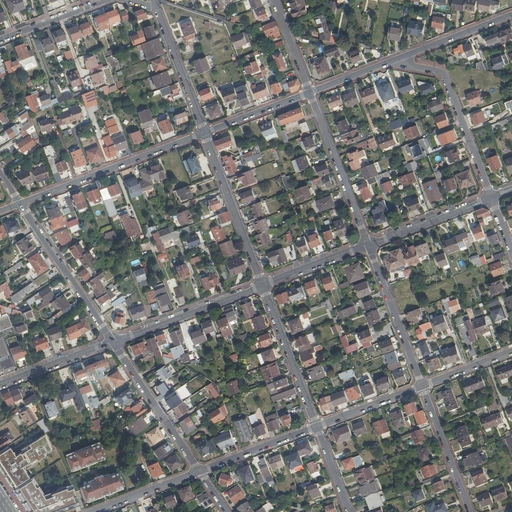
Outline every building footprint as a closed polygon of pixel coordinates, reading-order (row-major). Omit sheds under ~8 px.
[(18,8),(18,9),(24,7),(21,0),(13,0),(7,2),(10,11),(18,8)] [(225,6),(226,4),(233,2),(232,0),(220,0),(221,2),(218,3),(220,10),(226,8),(225,6)] [(249,0),(253,9),(255,9),(256,8),(263,6),(260,0),(249,0)] [(305,4),(306,4),(304,0),(294,0),(291,1),(294,10),(292,11),(294,17),(308,12),(305,4)] [(458,0),(457,11),(465,12),(465,9),(465,7),(466,0),(458,0)] [(466,0),(465,7),(470,8),(470,10),(476,10),(477,1),(473,0),(466,0)] [(497,2),(488,0),(481,0),(479,9),(491,12),(491,9),(496,9),(496,7),(497,2)] [(330,4),(322,2),(329,8),(330,9),(335,14),(337,3),(331,2),(330,4)] [(260,20),(262,19),(263,23),(270,20),(266,9),(258,12),(259,15),(255,16),(256,20),(260,19),(260,20)] [(115,10),(105,13),(111,29),(114,28),(112,23),(119,20),(115,10)] [(126,10),(120,12),(123,22),(129,20),(126,10)] [(141,10),(134,12),(137,20),(145,18),(146,19),(148,18),(147,17),(145,12),(143,12),(143,11),(141,10)] [(329,32),(322,11),(313,14),(314,17),(316,17),(321,35),(321,39),(330,41),(331,38),(332,31),(329,32)] [(107,28),(102,15),(94,18),(99,31),(107,28)] [(443,28),(445,19),(434,17),(433,26),(443,28)] [(187,36),(184,37),(185,41),(196,37),(195,33),(197,32),(192,20),(182,24),(187,36)] [(276,21),(259,27),(260,31),(265,29),(269,39),(281,35),(276,21)] [(420,21),(420,23),(411,21),(409,31),(423,34),(426,22),(420,21)] [(92,32),(89,22),(80,25),(84,35),(92,32)] [(77,26),(67,30),(71,40),(77,38),(81,37),(77,26)] [(147,39),(155,36),(151,26),(143,28),(147,39)] [(401,41),(403,28),(391,26),(389,38),(401,41)] [(511,29),(511,28),(500,32),(503,40),(506,39),(507,40),(511,37),(511,29)] [(52,32),(56,42),(66,39),(62,29),(52,32)] [(130,37),(133,44),(145,40),(141,31),(137,32),(138,34),(139,37),(136,38),(136,35),(130,37)] [(248,43),(248,42),(250,41),(247,33),(245,33),(244,32),(233,36),(237,47),(248,43)] [(496,34),(487,37),(490,46),(494,44),(493,41),(498,39),(496,34)] [(141,53),(143,52),(146,60),(162,54),(156,38),(146,42),(140,44),(141,45),(138,46),(141,53)] [(50,39),(40,43),(42,49),(43,51),(44,53),(54,50),(50,39)] [(66,39),(56,42),(59,48),(68,45),(66,39)] [(471,43),(464,46),(466,53),(467,55),(468,56),(475,54),(471,43)] [(20,60),(18,61),(22,71),(36,66),(31,50),(27,52),(24,44),(15,47),(20,60)] [(459,46),(460,48),(455,50),(457,54),(459,53),(461,52),(462,55),(466,53),(464,46),(463,44),(459,46)] [(336,54),(337,57),(347,53),(344,47),(343,45),(339,47),(333,49),(332,47),(330,48),(331,50),(327,51),(329,56),(336,54)] [(103,48),(104,50),(103,51),(105,58),(120,52),(119,49),(113,51),(113,52),(107,54),(107,52),(110,50),(108,46),(103,48)] [(358,61),(363,59),(359,50),(351,53),(355,63),(359,62),(358,61)] [(70,51),(65,53),(69,62),(74,60),(74,59),(70,51)] [(250,66),(249,64),(245,66),(246,69),(247,69),(248,73),(261,69),(261,68),(256,55),(255,54),(254,52),(254,51),(245,55),(246,57),(245,57),(247,62),(251,61),(253,66),(252,66),(251,65),(250,66)] [(494,69),(497,69),(507,65),(506,64),(510,63),(506,53),(493,59),(495,65),(493,66),(494,69)] [(115,55),(106,58),(109,66),(118,62),(115,55)] [(88,70),(99,66),(95,56),(85,59),(87,63),(86,63),(88,70)] [(206,56),(197,60),(199,67),(197,68),(200,74),(210,70),(212,69),(210,65),(206,56)] [(281,56),(273,59),(276,65),(283,62),(281,56)] [(320,74),(330,70),(325,57),(313,62),(315,67),(317,66),(320,74)] [(156,71),(165,68),(162,58),(152,62),(152,64),(150,65),(152,71),(155,70),(156,71)] [(5,63),(2,64),(2,66),(6,74),(7,78),(10,77),(8,73),(19,69),(16,61),(11,63),(10,61),(5,62),(5,63)] [(91,72),(93,75),(91,75),(96,86),(106,82),(103,75),(105,75),(103,71),(100,72),(99,69),(91,72)] [(74,88),(76,93),(85,89),(78,70),(71,73),(71,74),(68,76),(73,88),(74,88)] [(116,84),(118,89),(125,87),(127,86),(121,70),(112,74),(116,84)] [(156,88),(170,83),(165,71),(152,76),(156,88)] [(398,83),(402,93),(415,89),(411,78),(398,83)] [(55,79),(50,81),(55,93),(57,98),(63,96),(59,86),(57,86),(55,79)] [(287,83),(283,84),(286,91),(291,89),(292,92),(298,90),(300,85),(298,79),(287,83)] [(419,85),(423,96),(436,91),(432,80),(419,85)] [(397,94),(392,81),(378,86),(383,99),(384,98),(385,101),(397,97),(396,94),(397,94)] [(283,91),(280,82),(273,85),(276,93),(283,91)] [(266,83),(256,87),(260,97),(264,96),(264,94),(270,92),(266,83)] [(116,84),(107,88),(109,93),(118,89),(116,84)] [(170,85),(164,88),(165,92),(170,90),(171,89),(173,93),(171,94),(173,99),(180,97),(175,85),(170,86),(170,85)] [(256,99),(260,97),(256,87),(255,85),(252,86),(256,99)] [(370,90),(362,93),(366,103),(371,101),(371,100),(379,97),(375,86),(370,88),(370,90)] [(214,97),(211,87),(202,91),(205,100),(214,97)] [(234,101),(233,99),(239,97),(238,95),(235,87),(223,91),(228,103),(234,101)] [(87,93),(80,95),(85,107),(97,102),(92,90),(87,93)] [(478,90),(468,94),(473,105),(482,101),(478,90)] [(238,95),(239,97),(242,106),(251,102),(246,92),(238,95)] [(345,96),(349,106),(360,102),(356,92),(345,96)] [(42,104),(41,105),(43,110),(50,107),(59,103),(58,103),(57,98),(55,93),(51,95),(52,100),(50,101),(48,94),(40,97),(41,100),(40,100),(40,102),(41,102),(42,104)] [(63,96),(57,98),(58,103),(71,98),(69,93),(63,96)] [(344,103),(340,94),(328,99),(331,108),(344,103)] [(28,96),(26,97),(32,114),(37,112),(35,106),(31,95),(29,95),(28,96)] [(15,100),(12,96),(5,101),(8,105),(15,100)] [(433,98),(434,101),(430,103),(434,112),(444,108),(440,99),(438,100),(437,97),(433,98)] [(78,104),(68,108),(73,122),(83,119),(78,104)] [(209,112),(211,118),(223,114),(219,104),(209,107),(210,111),(209,112)] [(301,107),(280,116),(280,117),(283,123),(283,124),(305,116),(301,107)] [(65,125),(66,126),(73,123),(67,108),(58,111),(59,113),(58,113),(63,126),(65,125)] [(138,112),(142,123),(145,130),(152,127),(154,132),(159,130),(154,118),(152,119),(148,108),(138,112)] [(475,124),(486,120),(482,111),(472,115),(475,124)] [(21,121),(27,117),(28,122),(29,124),(22,130),(20,131),(22,133),(29,128),(33,125),(29,115),(26,112),(22,115),(18,117),(21,121)] [(185,112),(174,116),(177,124),(188,120),(185,112)] [(449,124),(445,113),(436,117),(440,128),(449,124)] [(339,131),(345,129),(347,133),(354,130),(352,126),(349,127),(346,118),(336,122),(339,131)] [(118,130),(114,119),(105,122),(110,134),(118,130)] [(172,130),(168,119),(159,122),(163,133),(172,130)] [(508,121),(507,119),(499,122),(497,122),(490,125),(492,130),(500,127),(500,125),(508,121)] [(44,120),(38,122),(42,132),(47,130),(47,131),(51,130),(48,121),(44,122),(44,120)] [(409,120),(390,127),(391,130),(404,126),(410,123),(409,120)] [(410,123),(404,126),(409,139),(421,135),(416,121),(410,123)] [(28,122),(20,127),(18,128),(20,131),(22,130),(29,124),(28,122)] [(273,122),(261,126),(265,137),(277,132),(273,122)] [(309,130),(306,122),(300,124),(303,132),(309,130)] [(29,128),(30,129),(31,133),(33,139),(38,137),(33,125),(29,128)] [(10,139),(18,134),(13,126),(5,132),(10,139)] [(440,132),(444,144),(456,139),(452,128),(440,132)] [(31,133),(30,129),(20,136),(22,139),(31,133)] [(347,133),(346,133),(347,137),(349,136),(351,142),(361,138),(357,129),(354,130),(347,133)] [(139,131),(131,134),(130,133),(128,134),(132,144),(143,140),(139,131)] [(385,137),(378,139),(382,149),(397,143),(393,133),(388,135),(388,136),(385,137)] [(25,139),(31,147),(35,145),(30,138),(32,137),(31,135),(25,139)] [(109,135),(103,138),(106,144),(112,141),(111,140),(109,135)] [(302,137),(297,139),(298,142),(300,141),(304,150),(317,145),(313,135),(303,139),(302,136),(302,137)] [(111,140),(112,141),(115,151),(126,147),(122,136),(111,140)] [(231,136),(224,139),(227,147),(230,145),(234,144),(231,136)] [(402,136),(398,137),(401,146),(405,145),(406,145),(402,136)] [(368,143),(370,148),(372,147),(377,145),(374,137),(368,139),(369,142),(368,143)] [(406,145),(405,145),(407,153),(412,151),(413,156),(412,156),(414,161),(416,160),(427,156),(425,152),(423,153),(421,148),(426,146),(423,138),(406,145)] [(17,145),(22,153),(23,153),(27,150),(31,147),(25,139),(17,145)] [(217,142),(220,149),(222,149),(227,147),(224,139),(217,142)] [(107,148),(109,152),(107,153),(108,157),(116,154),(115,151),(112,141),(106,144),(107,148)] [(46,147),(42,148),(56,183),(61,181),(58,172),(67,169),(64,160),(55,164),(53,159),(57,157),(51,143),(45,145),(46,147)] [(254,149),(252,152),(242,156),(243,159),(254,155),(255,155),(262,152),(259,145),(256,146),(254,149)] [(102,159),(98,147),(86,151),(91,163),(102,159)] [(276,147),(271,148),(276,159),(279,158),(276,147)] [(459,155),(457,148),(447,152),(449,156),(446,157),(448,163),(460,159),(459,155)] [(358,158),(361,157),(358,149),(348,152),(351,161),(350,161),(353,170),(362,167),(358,158)] [(71,154),(76,167),(85,164),(80,150),(71,154)] [(307,154),(296,159),(301,171),(310,167),(312,167),(307,154)] [(228,155),(224,157),(227,166),(236,162),(238,161),(237,159),(234,160),(232,156),(231,157),(229,158),(228,156),(228,155)] [(502,166),(497,155),(488,158),(493,170),(502,166)] [(185,161),(190,174),(200,170),(195,157),(185,161)] [(412,165),(412,166),(414,170),(419,168),(416,160),(414,161),(411,162),(412,165)] [(230,174),(239,170),(236,162),(227,166),(230,174)] [(402,182),(404,186),(418,181),(414,170),(412,166),(412,165),(411,162),(408,164),(406,164),(410,174),(399,178),(400,182),(402,182)] [(374,163),(362,168),(366,179),(371,178),(375,176),(379,175),(374,163)] [(155,180),(165,177),(163,173),(162,174),(161,171),(162,171),(160,164),(150,167),(151,170),(154,177),(155,180)] [(321,176),(330,172),(327,164),(318,167),(321,176)] [(44,167),(31,172),(36,183),(49,178),(44,167)] [(144,179),(137,181),(141,190),(146,188),(150,197),(155,194),(145,167),(140,169),(144,179)] [(245,186),(257,181),(252,169),(251,170),(246,172),(238,175),(240,180),(243,179),(245,186)] [(26,184),(32,180),(26,170),(16,176),(22,186),(26,184)] [(376,179),(379,186),(382,192),(382,193),(394,189),(394,188),(391,181),(383,184),(381,180),(393,176),(392,173),(390,170),(379,175),(375,176),(376,179)] [(440,170),(435,172),(437,179),(439,182),(444,180),(440,170)] [(474,184),(469,171),(458,176),(462,187),(469,184),(469,185),(474,184)] [(320,186),(319,185),(325,183),(326,182),(327,184),(328,187),(333,185),(329,174),(324,176),(317,178),(313,180),(316,188),(320,186)] [(135,175),(123,180),(130,197),(142,192),(141,190),(137,181),(135,175)] [(283,178),(284,181),(287,189),(291,188),(288,179),(291,178),(290,175),(283,178)] [(448,190),(458,187),(454,178),(450,179),(450,178),(447,179),(447,180),(444,181),(448,190)] [(100,179),(95,181),(109,217),(116,214),(110,197),(120,193),(116,184),(104,189),(100,179)] [(424,184),(431,201),(444,196),(439,182),(437,179),(424,184)] [(360,185),(365,199),(373,196),(367,182),(360,185)] [(301,200),(312,196),(308,184),(297,189),(301,200)] [(188,186),(178,190),(182,200),(191,196),(188,186)] [(86,193),(90,202),(93,201),(99,198),(96,190),(86,193)] [(256,198),(253,190),(242,194),(245,203),(256,198)] [(83,201),(80,193),(72,196),(75,204),(83,201)] [(321,210),(334,205),(330,196),(317,201),(321,210)] [(208,200),(210,206),(207,207),(209,212),(221,208),(218,200),(216,201),(215,197),(208,200)] [(406,202),(410,212),(423,207),(419,197),(406,202)] [(70,212),(74,211),(69,198),(65,199),(70,212)] [(372,210),(374,215),(388,210),(385,200),(379,202),(381,207),(372,210)] [(83,201),(75,204),(77,209),(85,206),(83,201)] [(256,217),(266,213),(262,201),(251,205),(253,210),(254,210),(255,214),(256,217)] [(59,204),(46,209),(50,221),(62,216),(64,215),(59,204)] [(483,208),(476,210),(481,223),(481,226),(485,224),(484,220),(485,220),(485,218),(491,215),(489,210),(483,208)] [(118,213),(127,238),(129,238),(131,237),(132,241),(137,237),(137,235),(140,233),(135,220),(129,221),(125,210),(118,213)] [(180,226),(192,221),(188,210),(176,215),(180,226)] [(218,215),(221,224),(231,220),(228,211),(227,211),(218,215)] [(387,221),(383,212),(373,216),(376,224),(387,221)] [(74,227),(73,223),(67,225),(64,217),(63,218),(62,216),(50,221),(52,226),(50,227),(52,230),(66,225),(67,229),(69,228),(74,227)] [(8,234),(20,230),(16,218),(3,223),(8,234)] [(259,221),(254,223),(255,227),(257,226),(258,229),(259,233),(268,230),(270,229),(266,218),(261,220),(259,221)] [(343,219),(334,222),(340,237),(349,233),(343,219)] [(69,228),(71,234),(81,230),(79,224),(74,227),(69,228)] [(178,230),(180,235),(189,231),(189,230),(187,226),(178,230)] [(218,229),(217,226),(211,228),(216,241),(225,238),(222,228),(218,229)] [(477,227),(473,229),(477,238),(485,235),(485,234),(481,226),(477,227)] [(169,227),(157,231),(158,232),(159,237),(168,234),(171,232),(169,227)] [(328,241),(335,238),(332,229),(324,232),(328,241)] [(168,234),(159,237),(161,242),(172,238),(173,240),(181,237),(180,235),(178,230),(168,234)] [(260,246),(272,241),(268,230),(259,233),(256,234),(260,246)] [(62,246),(71,241),(64,231),(54,235),(62,246)] [(158,232),(153,234),(160,252),(161,252),(161,253),(165,251),(161,242),(159,237),(158,232)] [(313,247),(322,243),(318,233),(314,234),(309,236),(313,247)] [(456,236),(460,246),(466,244),(467,245),(471,243),(467,233),(463,235),(462,234),(456,236)] [(182,240),(185,248),(188,247),(189,249),(201,244),(196,234),(185,238),(182,240)] [(495,234),(490,236),(491,240),(493,244),(500,242),(497,234),(495,234)] [(295,239),(300,252),(310,248),(305,235),(295,239)] [(444,241),(448,252),(460,248),(460,246),(456,236),(444,241)] [(23,255),(32,249),(25,238),(16,244),(23,255)] [(236,253),(232,240),(219,245),(224,258),(236,253)] [(426,242),(415,247),(419,257),(430,253),(426,242)] [(78,243),(69,249),(76,259),(78,258),(84,253),(78,243)] [(410,250),(404,252),(409,266),(421,261),(419,257),(415,247),(415,246),(409,249),(410,250)] [(283,247),(278,249),(282,260),(287,258),(283,247)] [(391,255),(384,258),(389,270),(406,264),(400,248),(390,252),(391,255)] [(277,258),(278,262),(282,260),(278,249),(267,253),(270,261),(277,258)] [(84,253),(78,258),(85,268),(96,261),(89,250),(84,253)] [(507,256),(505,251),(493,256),(495,260),(507,256)] [(443,265),(445,268),(450,266),(445,252),(435,256),(440,267),(443,265)] [(33,267),(44,261),(38,253),(28,260),(30,262),(27,264),(30,269),(33,267)] [(471,266),(476,264),(477,267),(483,265),(480,258),(478,254),(468,258),(471,266)] [(244,270),(240,258),(226,263),(230,275),(244,270)] [(46,259),(44,261),(33,267),(38,275),(51,267),(46,259)] [(23,265),(21,261),(12,268),(14,271),(23,265)] [(494,275),(504,272),(501,261),(490,265),(494,275)] [(351,281),(364,276),(359,264),(346,269),(351,281)] [(189,275),(185,265),(176,268),(180,279),(189,275)] [(79,273),(85,281),(86,280),(91,277),(94,275),(89,267),(86,269),(85,268),(80,272),(80,273),(79,273)] [(14,271),(12,268),(3,273),(6,281),(7,282),(8,284),(10,283),(7,275),(14,271)] [(134,273),(137,282),(139,281),(141,281),(146,278),(143,269),(134,273)] [(213,284),(218,282),(214,272),(209,274),(210,276),(205,278),(204,275),(200,276),(205,290),(214,286),(213,284)] [(91,281),(88,283),(97,296),(103,293),(106,291),(99,280),(104,276),(102,273),(90,281),(91,281)] [(327,290),(335,286),(331,276),(323,280),(327,290)] [(493,295),(504,290),(500,280),(489,284),(493,295)] [(24,288),(12,296),(10,297),(13,303),(16,303),(22,301),(20,297),(22,295),(23,296),(25,295),(25,294),(31,290),(29,287),(35,283),(33,281),(28,285),(24,288)] [(179,300),(180,303),(185,301),(177,281),(173,283),(178,297),(176,297),(177,300),(179,300)] [(309,294),(318,291),(314,281),(305,284),(309,294)] [(360,297),(371,292),(367,281),(356,285),(360,297)] [(5,288),(8,298),(10,297),(12,296),(8,284),(7,282),(4,284),(5,288)] [(302,286),(288,291),(291,301),(305,296),(302,286)] [(159,306),(169,302),(163,287),(154,291),(159,306)] [(42,290),(38,293),(41,297),(45,303),(47,305),(53,301),(56,299),(48,288),(43,292),(42,290)] [(99,304),(113,295),(110,291),(109,289),(106,291),(103,293),(104,295),(97,300),(99,304)] [(66,300),(73,295),(69,290),(63,295),(66,300)] [(150,292),(149,292),(146,293),(149,303),(156,300),(153,291),(150,292)] [(287,292),(277,296),(280,304),(290,300),(287,292)] [(56,299),(53,301),(60,312),(69,306),(62,295),(56,299)] [(26,302),(29,306),(35,301),(34,299),(33,296),(26,302)] [(449,297),(442,299),(447,315),(456,311),(456,310),(461,308),(457,300),(451,302),(449,297)] [(487,307),(500,302),(498,298),(485,303),(487,307)] [(373,299),(364,303),(367,312),(368,311),(376,308),(374,301),(373,299)] [(246,318),(256,314),(252,302),(242,305),(246,318)] [(345,317),(357,312),(353,302),(347,305),(341,307),(345,317)] [(73,303),(69,306),(60,312),(59,313),(61,316),(70,311),(71,312),(77,308),(73,303)] [(495,321),(506,317),(502,306),(491,310),(495,321)] [(7,308),(4,307),(6,312),(19,317),(21,312),(14,310),(7,308)] [(21,312),(24,320),(30,317),(33,316),(30,308),(22,311),(18,307),(17,308),(14,310),(21,312)] [(226,310),(228,317),(230,316),(231,318),(233,317),(234,318),(236,317),(235,314),(237,313),(235,307),(226,310)] [(130,313),(134,322),(144,317),(139,308),(135,310),(130,313)] [(369,315),(366,316),(370,325),(381,321),(376,308),(368,311),(369,315)] [(421,321),(416,310),(406,313),(411,325),(421,321)] [(114,322),(122,325),(124,318),(120,317),(121,314),(117,313),(114,322)] [(257,331),(266,327),(264,322),(263,319),(265,318),(263,314),(252,318),(257,331)] [(438,317),(443,330),(452,326),(448,315),(445,316),(444,315),(438,317)] [(8,316),(0,318),(0,331),(12,327),(8,316)] [(481,319),(471,322),(471,323),(476,335),(480,334),(489,331),(488,327),(492,325),(489,316),(481,319)] [(218,320),(224,337),(234,334),(228,317),(218,320)] [(433,321),(430,322),(432,327),(434,333),(434,334),(443,330),(438,317),(433,319),(433,321)] [(81,322),(76,325),(80,334),(85,332),(86,334),(90,332),(84,318),(80,320),(81,322)] [(293,333),(304,329),(300,318),(290,321),(292,327),(291,328),(293,333)] [(212,320),(201,324),(203,328),(205,334),(210,332),(214,330),(215,330),(212,320)] [(18,334),(18,333),(28,329),(26,324),(25,324),(24,321),(20,322),(21,326),(19,327),(18,325),(14,327),(17,335),(18,334)] [(424,333),(424,331),(432,328),(429,322),(419,326),(420,328),(416,330),(419,340),(424,338),(422,334),(424,333)] [(471,342),(478,340),(476,335),(471,323),(466,325),(470,335),(468,336),(471,342)] [(66,329),(70,339),(80,335),(80,334),(76,325),(66,329)] [(58,328),(47,332),(51,341),(61,337),(58,328)] [(199,331),(191,334),(195,345),(207,340),(205,334),(203,328),(199,330),(199,331)] [(370,340),(373,339),(369,329),(355,335),(358,344),(361,343),(362,342),(363,343),(370,340)] [(432,334),(426,336),(427,337),(428,340),(435,337),(432,330),(431,331),(432,334)] [(171,333),(173,338),(174,341),(176,346),(171,348),(175,358),(181,356),(182,359),(183,358),(184,361),(187,360),(185,355),(182,346),(180,340),(183,339),(181,334),(178,335),(176,331),(171,333)] [(269,333),(260,336),(263,346),(273,342),(269,333)] [(300,349),(311,345),(306,335),(296,339),(300,349)] [(45,336),(32,341),(36,350),(40,348),(42,347),(43,349),(49,347),(45,336)] [(156,337),(146,340),(149,346),(150,349),(151,352),(154,351),(157,358),(163,356),(156,337)] [(385,353),(395,350),(391,340),(381,343),(385,353)] [(135,355),(147,351),(147,350),(146,347),(144,341),(132,346),(133,348),(135,355)] [(359,349),(357,343),(346,347),(349,353),(359,349)] [(313,352),(324,348),(322,344),(302,352),(307,366),(317,363),(313,352)] [(19,346),(10,350),(14,360),(20,358),(21,360),(24,359),(22,353),(19,346)] [(455,347),(448,349),(453,361),(453,362),(460,359),(455,347)] [(272,349),(257,354),(260,364),(276,358),(272,349)] [(448,349),(441,352),(445,364),(453,361),(448,349)] [(395,351),(385,354),(389,365),(399,362),(395,351)] [(229,356),(231,361),(231,362),(239,358),(237,353),(229,356)] [(430,371),(441,367),(437,358),(427,362),(430,371)] [(11,361),(0,365),(0,371),(3,370),(5,375),(15,371),(11,361)] [(101,361),(93,364),(95,369),(96,373),(99,380),(101,378),(98,372),(104,370),(103,367),(104,366),(101,361)] [(402,366),(401,361),(399,362),(389,365),(387,366),(389,371),(402,366)] [(275,362),(262,366),(268,380),(281,375),(275,362)] [(93,364),(85,367),(86,372),(95,369),(93,364)] [(314,379),(325,375),(321,364),(309,369),(310,373),(312,373),(314,379)] [(166,365),(156,372),(158,375),(157,375),(160,379),(161,379),(163,382),(173,375),(166,365)] [(190,365),(189,367),(200,374),(201,372),(193,365),(192,367),(190,365)] [(506,368),(497,371),(501,381),(503,384),(508,382),(507,379),(510,378),(506,368)] [(352,369),(338,374),(340,380),(349,377),(348,375),(354,372),(352,369)] [(73,374),(76,379),(80,378),(85,376),(83,370),(73,374)] [(398,383),(407,380),(403,371),(395,374),(398,383)] [(115,388),(124,382),(117,372),(108,378),(115,388)] [(380,390),(391,385),(388,376),(376,381),(380,390)] [(481,377),(472,381),(476,391),(485,387),(481,377)] [(289,385),(286,378),(267,385),(272,397),(278,394),(276,388),(283,385),(284,387),(289,385)] [(369,378),(360,382),(362,387),(371,383),(369,378)] [(232,395),(242,391),(237,380),(227,384),(232,395)] [(476,393),(475,391),(476,391),(472,381),(463,385),(467,394),(472,392),(473,394),(476,393)] [(166,382),(157,387),(163,396),(164,397),(172,392),(173,393),(176,391),(175,389),(172,391),(166,382)] [(78,411),(83,409),(73,383),(68,385),(69,388),(58,393),(61,402),(73,397),(78,411)] [(208,386),(215,397),(221,394),(217,385),(214,387),(212,383),(208,386)] [(365,395),(374,392),(371,383),(362,387),(365,395)] [(347,390),(351,400),(356,398),(360,397),(359,392),(356,386),(347,390)] [(128,388),(115,397),(123,410),(124,410),(129,407),(134,403),(130,398),(129,399),(127,396),(128,395),(131,393),(128,388)] [(178,402),(188,396),(183,388),(176,393),(177,394),(174,396),(178,402)] [(10,392),(14,401),(21,398),(20,395),(18,390),(14,391),(13,391),(10,392)] [(452,390),(442,394),(445,403),(455,399),(452,390)] [(80,392),(84,402),(85,402),(86,404),(87,403),(90,409),(99,405),(99,403),(98,400),(96,397),(95,394),(91,396),(90,393),(86,395),(84,391),(80,392)] [(289,396),(288,391),(278,394),(272,397),(273,402),(289,396)] [(330,396),(334,405),(340,403),(344,402),(340,392),(330,396)] [(2,397),(2,398),(6,405),(13,402),(8,393),(5,394),(6,396),(2,397)] [(33,395),(32,396),(27,399),(23,401),(25,406),(31,402),(36,399),(33,395)] [(321,400),(322,401),(325,408),(325,410),(334,407),(334,405),(330,396),(321,400)] [(106,397),(106,398),(99,403),(99,405),(99,408),(109,401),(106,397)] [(449,412),(459,408),(455,399),(445,403),(449,412)] [(134,403),(129,407),(131,410),(136,417),(144,411),(141,408),(138,404),(136,401),(134,403)] [(21,413),(19,415),(22,419),(24,418),(26,421),(29,425),(36,420),(29,409),(33,406),(31,402),(25,406),(19,410),(21,413)] [(178,419),(190,411),(184,402),(173,409),(177,414),(176,415),(178,419)] [(47,403),(42,404),(48,418),(59,414),(55,403),(48,405),(47,403)] [(408,416),(418,412),(415,403),(405,407),(408,416)] [(224,415),(227,412),(225,405),(210,415),(215,423),(225,416),(224,415)] [(394,420),(392,421),(395,428),(402,426),(403,427),(407,425),(408,428),(411,427),(408,417),(404,418),(402,411),(392,415),(394,420)] [(419,426),(428,423),(423,411),(414,414),(419,426)] [(266,417),(271,431),(269,432),(271,437),(271,438),(275,436),(272,430),(280,427),(279,423),(281,422),(278,414),(278,413),(266,417)] [(501,413),(491,417),(495,427),(504,423),(501,413)] [(254,414),(248,416),(251,421),(251,423),(257,421),(254,414)] [(284,416),(282,417),(285,425),(290,424),(290,422),(291,422),(292,421),(290,414),(284,416)] [(188,434),(197,428),(189,416),(180,422),(188,434)] [(134,436),(147,427),(140,417),(127,426),(134,436)] [(492,430),(491,428),(495,427),(491,417),(482,421),(487,432),(492,430)] [(245,442),(249,441),(249,440),(248,437),(250,436),(252,435),(247,422),(248,422),(246,418),(243,419),(239,420),(239,418),(233,420),(241,441),(245,440),(245,442)] [(43,420),(38,422),(43,433),(48,431),(43,420)] [(374,424),(378,435),(382,434),(388,431),(384,420),(374,424)] [(358,436),(367,432),(363,422),(354,426),(358,436)] [(257,436),(266,433),(263,424),(254,428),(257,436)] [(348,426),(333,432),(334,435),(336,441),(337,443),(352,437),(348,426)] [(466,426),(456,430),(459,439),(469,435),(466,426)] [(155,428),(146,435),(153,444),(162,438),(155,428)] [(421,441),(424,439),(420,430),(413,432),(411,434),(414,443),(416,443),(417,446),(422,444),(421,441)] [(0,447),(14,439),(9,432),(0,437),(0,441),(0,447)] [(231,432),(214,438),(221,448),(235,443),(231,432)] [(463,448),(473,445),(469,435),(459,439),(463,448)] [(14,458),(8,449),(0,453),(0,471),(26,511),(75,511),(80,510),(71,485),(41,496),(21,468),(34,460),(35,461),(44,456),(42,454),(50,449),(42,436),(28,446),(29,448),(14,458)] [(213,452),(218,449),(209,436),(200,442),(198,442),(196,444),(195,446),(203,457),(209,453),(212,451),(213,452)] [(159,459),(171,451),(166,443),(154,451),(159,459)] [(309,443),(297,447),(299,452),(301,451),(303,455),(312,451),(309,443)] [(70,454),(71,456),(66,459),(71,471),(71,470),(76,468),(77,470),(86,467),(85,465),(90,463),(91,465),(94,463),(93,462),(96,461),(96,462),(100,461),(99,459),(104,458),(105,457),(100,445),(95,447),(94,445),(70,454)] [(422,462),(431,459),(427,448),(418,452),(422,462)] [(299,453),(285,458),(290,470),(304,465),(299,453)] [(468,469),(482,463),(481,461),(479,454),(478,453),(474,454),(464,458),(468,469)] [(264,472),(257,475),(261,484),(265,482),(263,477),(271,474),(264,454),(258,456),(259,460),(260,459),(262,462),(263,465),(261,465),(264,472)] [(171,471),(181,464),(175,455),(164,462),(167,466),(168,465),(171,471)] [(273,470),(285,465),(281,456),(274,459),(273,458),(269,460),(273,470)] [(361,456),(353,459),(356,466),(357,469),(365,466),(361,456)] [(347,470),(356,466),(353,459),(353,458),(344,462),(347,470)] [(431,459),(417,465),(418,467),(432,462),(431,459)] [(311,475),(320,471),(316,460),(306,464),(311,475)] [(148,467),(153,478),(162,474),(157,463),(148,467)] [(424,479),(438,474),(434,464),(420,470),(424,479)] [(250,466),(244,468),(244,469),(243,469),(243,468),(238,471),(247,484),(251,481),(255,480),(250,466)] [(357,477),(356,478),(359,485),(360,485),(374,480),(369,467),(355,472),(357,477)] [(476,482),(474,483),(476,488),(485,484),(487,483),(482,470),(473,474),(476,482)] [(234,479),(236,482),(240,480),(239,479),(234,472),(231,474),(235,479),(234,479)] [(38,483),(44,480),(41,474),(35,477),(38,483)] [(90,483),(86,484),(86,485),(82,487),(78,489),(83,502),(90,499),(90,501),(94,500),(93,498),(96,497),(97,499),(101,497),(100,495),(106,493),(107,495),(111,493),(110,492),(114,490),(114,492),(118,491),(117,489),(121,487),(123,487),(118,474),(113,475),(109,477),(108,476),(105,477),(104,476),(101,477),(92,480),(89,481),(90,483)] [(229,480),(231,477),(223,474),(219,484),(229,487),(229,484),(232,485),(233,481),(229,480)] [(438,476),(423,481),(425,484),(439,479),(438,476)] [(362,490),(360,491),(363,499),(367,497),(379,492),(374,480),(360,485),(362,490)] [(311,485),(310,481),(296,486),(298,490),(302,489),(312,485),(311,485)] [(437,494),(445,491),(442,482),(433,485),(437,494)] [(308,487),(312,498),(321,495),(321,494),(323,493),(319,483),(318,484),(317,484),(308,487)] [(235,503),(245,496),(238,486),(228,493),(235,503)] [(499,500),(507,497),(503,486),(496,488),(497,489),(492,491),(496,502),(500,501),(499,500)] [(184,502),(194,498),(190,487),(180,491),(184,502)] [(381,491),(379,492),(384,505),(387,504),(382,491),(381,491)] [(199,499),(198,499),(205,509),(213,504),(206,493),(204,495),(202,492),(196,496),(199,499)] [(379,492),(367,497),(372,510),(380,507),(384,505),(379,492)] [(488,506),(487,505),(493,503),(489,492),(478,497),(483,509),(488,506)] [(172,509),(171,507),(178,505),(174,495),(170,496),(170,497),(164,500),(168,511),(172,509)] [(253,511),(247,502),(238,509),(240,511),(253,511)] [(272,511),(275,510),(270,502),(266,504),(261,508),(262,509),(257,511),(272,511)] [(162,511),(160,503),(153,506),(155,510),(153,511),(153,510),(147,511),(162,511)] [(425,506),(427,511),(447,511),(444,503),(434,507),(433,504),(430,505),(429,503),(427,504),(427,506),(425,506)]
